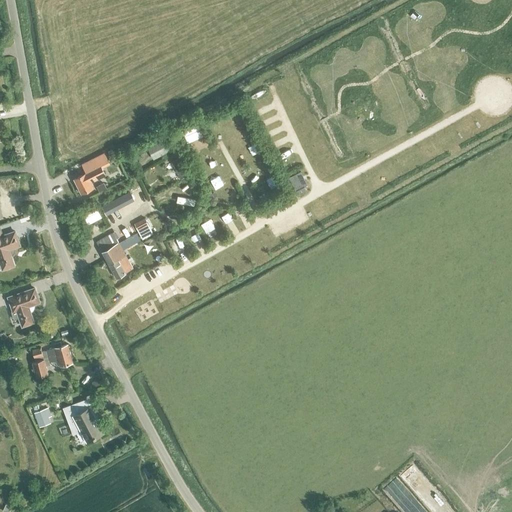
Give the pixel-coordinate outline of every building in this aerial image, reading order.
[(74,179),(81,193),(93,187),(91,182),(105,175),(100,164),(107,160),(104,153),(84,162),(89,171),(74,179)] [(300,173),(290,178),(296,190),(306,185),(300,173)] [(134,223),(142,239),(153,233),(145,217),(134,223)] [(0,262),(2,269),(14,265),(10,255),(12,254),(14,253),(14,251),(15,249),(14,247),(19,245),(15,231),(0,235),(0,262)] [(97,241),(115,277),(132,268),(113,232),(97,241)] [(22,326),(33,322),(30,312),(32,311),(33,309),(34,308),(34,305),(34,304),(39,302),(34,288),(8,297),(12,310),(10,311),(13,320),(19,318),(22,326)] [(67,344),(61,346),(60,341),(53,343),(55,348),(46,350),(49,362),(55,360),(57,366),(72,361),(67,344)] [(32,349),(34,358),(43,355),(40,347),(32,349)] [(32,361),(36,377),(48,374),(43,358),(32,361)] [(89,407),(82,411),(77,403),(64,408),(73,432),(80,429),(86,440),(102,432),(89,407)] [(35,412),(38,420),(50,415),(47,408),(35,412)]
